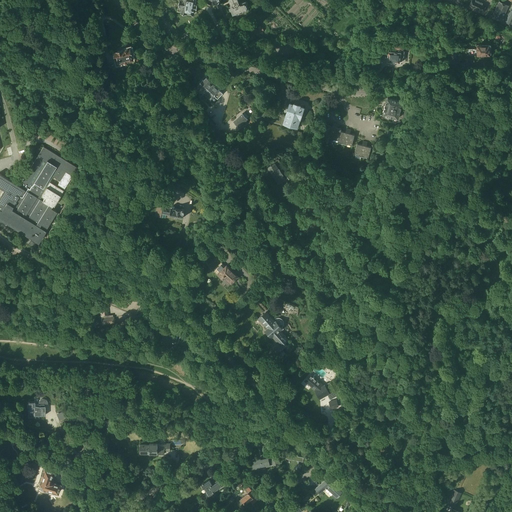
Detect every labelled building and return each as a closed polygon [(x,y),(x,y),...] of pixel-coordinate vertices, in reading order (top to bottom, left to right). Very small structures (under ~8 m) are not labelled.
[(179,0),(179,5),(178,5),(178,11),(181,11),(181,12),(187,13),(191,13),(192,15),(195,13),(194,12),(195,8),(197,9),(198,4),(195,3),(195,0),(212,0),(212,2),(215,2),(217,2),(217,3),(218,4),(219,4),(220,3),(220,2),(220,1),(219,1),(219,0),(229,0),(231,4),(230,4),(231,6),(229,7),(230,10),(232,9),(234,12),(236,12),(236,13),(244,10),(245,10),(249,9),(248,8),(245,0),(239,3),(238,0),(179,0)] [(483,4),(475,0),(472,0),(469,6),(483,12),(486,4),(484,3),(483,4)] [(501,20),(508,5),(499,1),(492,16),(501,20)] [(396,44),(394,44),(393,51),(389,51),(387,61),(400,62),(400,61),(402,62),(402,58),(404,57),(404,51),(403,50),(404,45),(396,44)] [(477,56),(490,56),(490,45),(477,45),(477,56)] [(134,60),(130,48),(128,48),(116,51),(114,52),(117,64),(118,64),(119,66),(134,62),(133,60),(134,60)] [(200,83),(197,86),(202,91),(205,94),(202,97),(206,100),(209,97),(211,99),(214,96),(217,99),(223,93),(220,90),(213,83),(206,77),(204,80),(203,79),(199,82),(200,83)] [(398,118),(403,102),(387,97),(383,114),(398,118)] [(294,104),(290,103),(283,124),(284,126),(287,127),(289,126),(297,128),(304,107),(300,106),(300,105),(294,103),(294,104)] [(244,125),(247,122),(246,121),(247,119),(247,118),(249,116),(245,112),(243,114),(242,114),(234,122),(239,127),(243,123),(244,125)] [(250,132),(256,121),(251,118),(246,130),(250,132)] [(325,135),(324,135),(326,136),(326,137),(337,140),(337,139),(338,139),(338,141),(339,141),(339,143),(350,146),(350,147),(351,147),(352,145),(355,134),(350,133),(351,129),(346,128),(345,132),(341,131),(341,129),(337,127),(338,124),(333,123),(332,126),(331,126),(327,125),(325,135)] [(357,143),(354,153),(356,154),(356,155),(367,158),(367,157),(369,157),(371,147),(370,146),(367,146),(368,142),(363,140),(362,144),(357,143)] [(0,218),(38,241),(57,210),(53,207),(63,190),(49,182),(53,176),(58,179),(60,181),(57,185),(64,189),(77,167),(64,159),(43,146),(29,169),(21,183),(19,186),(0,173),(0,187),(3,190),(0,194),(0,218)] [(276,165),(275,164),(268,168),(270,170),(279,183),(285,179),(283,175),(279,168),(278,169),(276,165)] [(171,208),(163,206),(164,203),(157,202),(155,216),(162,217),(163,214),(170,215),(169,217),(173,218),(173,216),(183,217),(185,209),(182,209),(181,210),(175,209),(175,207),(174,206),(172,206),(171,207),(171,208)] [(220,270),(217,274),(222,279),(224,277),(231,283),(239,275),(226,263),(223,266),(221,264),(217,268),(220,270)] [(107,302),(99,302),(100,316),(101,316),(102,317),(101,318),(102,323),(114,322),(114,316),(113,316),(113,314),(109,315),(107,302)] [(275,321),(266,311),(258,318),(267,328),(265,330),(272,338),(273,337),(281,346),(288,340),(281,331),(283,329),(282,329),(276,321),(275,321)] [(175,347),(177,342),(173,340),(174,337),(170,335),(164,332),(161,342),(175,347)] [(310,374),(305,381),(315,389),(320,398),(327,394),(330,399),(337,395),(330,382),(325,384),(323,385),(310,374)] [(47,404),(47,402),(47,401),(46,400),(46,399),(45,399),(44,399),(43,399),(42,399),(41,399),(40,400),(39,400),(39,401),(39,402),(39,404),(32,404),(32,410),(35,410),(35,415),(45,415),(45,406),(44,406),(44,404),(47,404)] [(329,401),(331,409),(339,406),(337,399),(329,401)] [(19,406),(13,402),(10,407),(16,411),(19,406)] [(74,447),(82,442),(77,433),(69,438),(74,447)] [(139,444),(139,452),(157,453),(157,454),(164,454),(164,447),(158,447),(157,443),(149,443),(149,444),(139,444)] [(297,459),(303,460),(304,456),(298,455),(298,454),(298,453),(297,453),(296,453),(296,454),(295,454),(287,452),(286,457),(291,458),(290,461),(290,460),(288,461),(288,467),(293,468),(293,467),(297,468),(299,460),(297,460),(297,459)] [(270,465),(273,464),(273,465),(279,464),(277,457),(272,458),(272,459),(269,459),(268,457),(261,459),(261,458),(256,459),(256,460),(252,461),(254,469),(259,468),(259,467),(266,465),(266,466),(270,465)] [(44,469),(39,485),(41,488),(57,493),(58,491),(59,491),(61,487),(59,486),(59,484),(55,483),(51,476),(52,471),(50,471),(51,468),(46,467),(46,469),(44,469)] [(219,473),(221,476),(222,476),(227,484),(230,483),(224,471),(219,473)] [(329,477),(315,488),(319,494),(326,488),(327,488),(333,494),(332,495),(335,498),(336,497),(337,498),(337,497),(338,497),(340,495),(342,492),(339,488),(340,487),(337,484),(335,485),(333,482),(329,477)] [(212,484),(209,479),(201,484),(207,494),(216,489),(217,490),(222,487),(218,481),(212,484)] [(254,493),(251,490),(248,486),(244,490),(247,494),(238,501),(241,504),(244,502),(245,503),(249,500),(253,504),(260,498),(255,492),(254,493)] [(453,489),(447,503),(455,506),(462,492),(453,489)]
